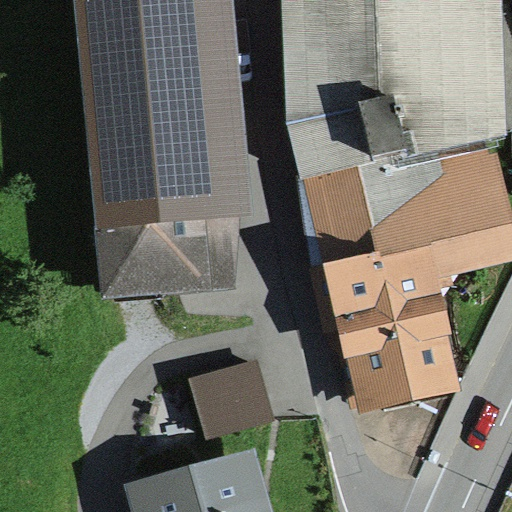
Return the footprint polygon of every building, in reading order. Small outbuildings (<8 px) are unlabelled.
[(218,0),(81,0),(110,289),(220,280),(214,220),(240,217),(218,0)] [(402,115),(462,101),(511,89),(511,14),(492,15),(491,0),(288,0),(289,21),(292,125),(295,124),(399,101),(402,115)] [(511,89),(462,101),(402,115),(399,101),(295,124),(292,125),(313,215),(325,212),(337,263),(312,269),(330,346),(337,344),(351,402),(441,381),(423,304),(434,302),(456,268),(453,254),(495,244),(471,139),(511,129),(511,89)] [(193,383),(208,437),(269,420),(254,366),(193,383)] [(246,511),(237,479),(157,500),(160,511),(246,511)]
